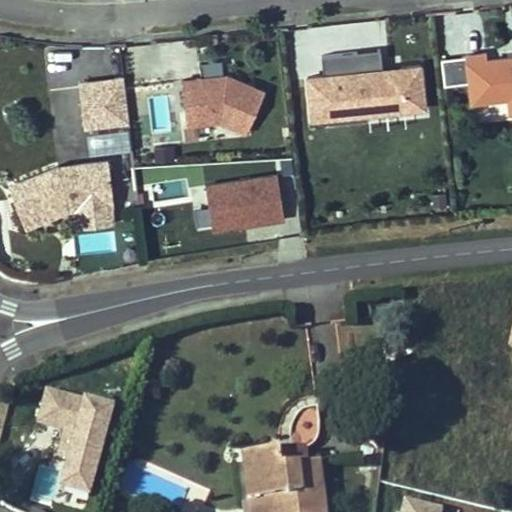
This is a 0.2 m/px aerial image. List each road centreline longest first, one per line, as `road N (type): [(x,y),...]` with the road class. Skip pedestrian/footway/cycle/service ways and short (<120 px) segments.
road 1 (tertiary): [(511,249),(281,269),(66,319)]
road 2 (residential): [(285,0),(107,12),(0,4)]
road 3 (unknown): [(281,269),(332,380),(323,456)]
